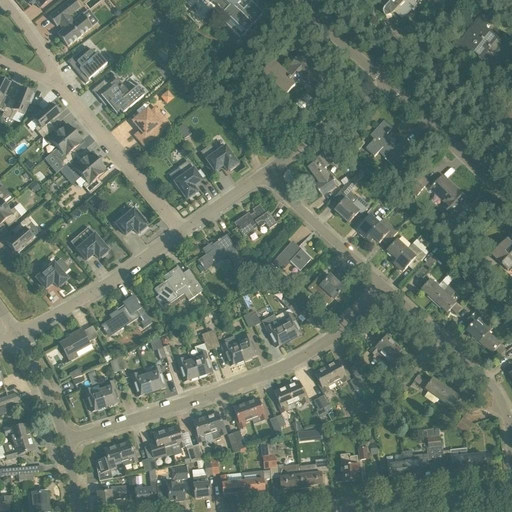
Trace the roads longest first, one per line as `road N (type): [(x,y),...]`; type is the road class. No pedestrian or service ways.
road 1 (residential): [(65,442),(304,357),(346,327),(382,286)]
road 2 (residential): [(511,454),(492,387),(382,286)]
road 3 (residential): [(17,336),(103,289),(181,232)]
road 4 (residential): [(181,232),(57,84)]
road 5 (unclassified): [(338,511),(511,493)]
road 6 (unclassified): [(511,201),(389,85)]
road 7 (residential): [(382,286),(264,174)]
road 8 (residential): [(264,174),(389,85)]
road 9 (unclassified): [(389,85),(292,0)]
